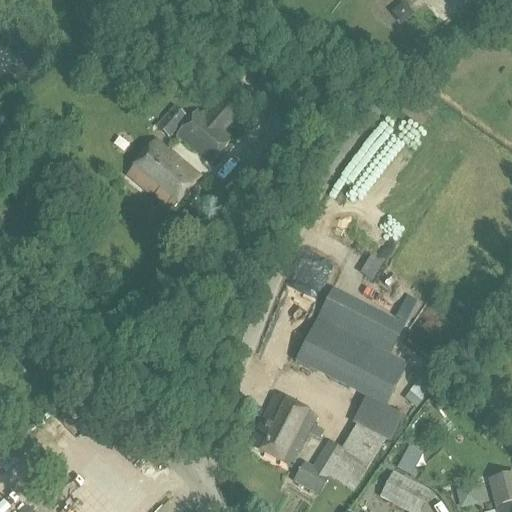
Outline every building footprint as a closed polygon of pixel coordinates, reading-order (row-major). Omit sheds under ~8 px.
[(390,14),(401,27),(414,16),(403,3),(390,14)] [(175,136),(183,143),(210,166),(231,141),(221,132),(237,113),(221,100),(205,119),(196,112),(175,136)] [(186,119),(175,110),(158,128),(168,138),(186,119)] [(155,142),(127,177),(170,214),(200,178),(155,142)] [(0,260),(29,267),(33,248),(0,240),(0,260)] [(317,319),(295,362),(385,408),(407,365),(317,319)] [(315,419),(274,398),(249,449),(291,470),(315,419)] [(353,493),(368,467),(328,445),(314,471),(305,466),(295,483),(319,496),(329,479),(353,493)] [(408,449),(402,460),(416,467),(422,457),(408,449)] [(393,475),(381,497),(408,511),(419,511),(429,494),(393,475)] [(498,511),(511,511),(511,475),(490,481),(496,507),(497,507),(498,511)]
